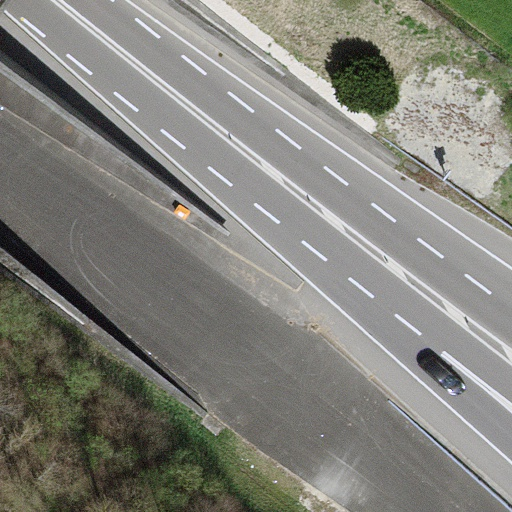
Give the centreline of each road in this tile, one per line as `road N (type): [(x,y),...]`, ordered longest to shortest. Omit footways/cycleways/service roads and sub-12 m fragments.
road 1 (trunk): [(511,325),(222,110),(62,4)]
road 2 (trunk): [(62,4),(292,215)]
road 3 (trunk): [(292,215),(511,424)]
road 4 (trunk): [(292,215),(511,380)]
